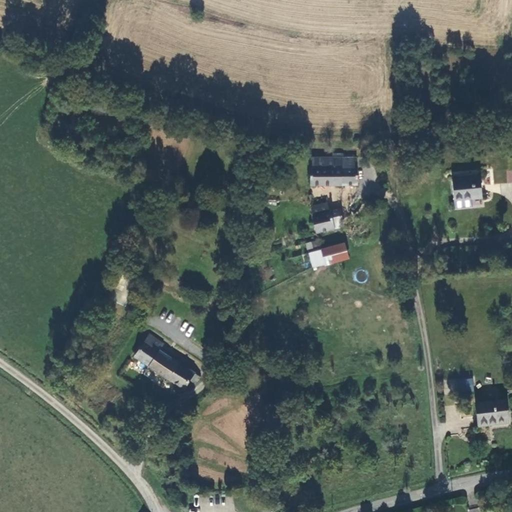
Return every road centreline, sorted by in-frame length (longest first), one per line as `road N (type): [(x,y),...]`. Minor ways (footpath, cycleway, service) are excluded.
road 1 (unclassified): [(155,511),(136,476),(0,362)]
road 2 (tertiary): [(356,511),(511,475)]
